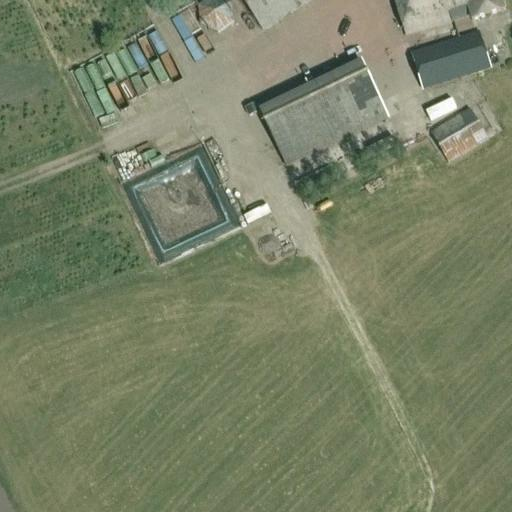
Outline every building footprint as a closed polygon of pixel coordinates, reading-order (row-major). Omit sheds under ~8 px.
[(200,0),(192,3),(201,29),(228,19),(221,0),(200,0)] [(241,0),(262,31),(308,0),(241,0)] [(499,0),(395,0),(406,36),(470,16),(471,21),(503,12),(499,0)] [(478,33),(411,54),(423,91),(490,69),(478,33)] [(311,46),(315,58),(339,49),(335,37),(311,46)] [(113,53),(121,71),(138,63),(130,45),(113,53)] [(84,85),(116,77),(110,56),(79,65),(84,85)] [(260,112),(287,167),(389,118),(362,62),(260,112)] [(148,89),(136,72),(104,95),(115,112),(148,89)] [(97,107),(105,103),(97,87),(89,91),(97,107)] [(98,124),(113,119),(109,107),(94,113),(98,124)] [(431,135),(401,152),(416,180),(446,163),(487,141),(470,111),(430,134),(431,135)] [(127,125),(104,132),(113,161),(136,154),(127,125)] [(149,164),(170,153),(164,140),(143,151),(149,164)] [(126,183),(155,253),(224,225),(195,155),(126,183)]
